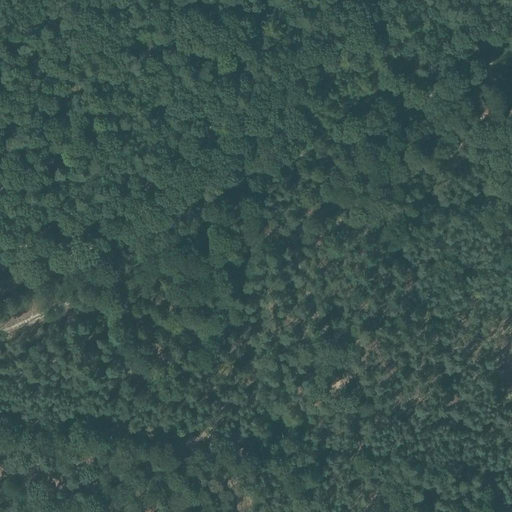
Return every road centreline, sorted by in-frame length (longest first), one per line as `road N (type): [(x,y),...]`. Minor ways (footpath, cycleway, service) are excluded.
road 1 (track): [(0,334),(204,244),(288,229),(384,511)]
road 2 (track): [(0,288),(436,94),(479,49),(511,34)]
road 3 (track): [(511,194),(288,229)]
